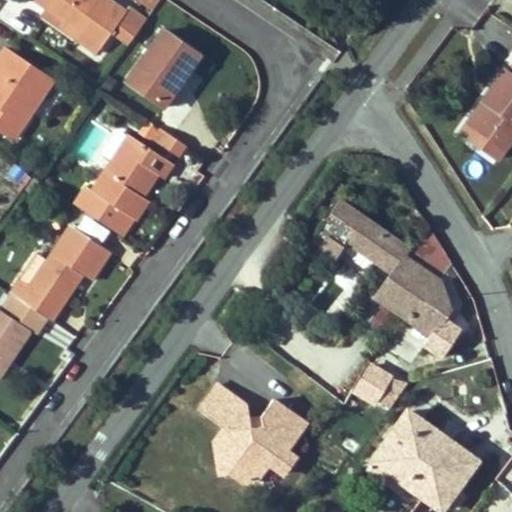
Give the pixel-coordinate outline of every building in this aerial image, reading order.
[(129,7),(126,11),(110,0),(40,0),(47,5),(40,15),(75,39),(76,37),(99,52),(115,27),(132,39),(146,20),(129,7)] [(127,80),(159,102),(173,84),(180,89),(185,83),(182,81),(201,56),(164,30),(127,80)] [(0,55),(0,127),(15,137),(54,79),(5,47),(0,55)] [(483,99),(490,104),(475,124),(504,145),(511,135),(511,67),(509,72),(504,69),(483,99)] [(167,108),(180,89),(173,84),(159,102),(167,108)] [(475,124),(490,104),(483,99),(468,119),(475,124)] [(175,164),(131,134),(94,189),(138,219),(151,201),(143,194),(149,186),(151,188),(160,174),(166,177),(175,164)] [(410,319),(441,277),(407,253),(411,247),(341,197),(312,239),(335,254),(347,236),(393,268),(374,295),(410,319)] [(11,293),(54,320),(85,274),(94,279),(112,252),(72,225),(32,284),(22,278),(11,293)] [(441,277),(452,304),(455,311),(461,298),(448,270),(441,277)] [(430,334),(452,304),(441,277),(410,319),(430,334)] [(0,377),(32,330),(0,308),(0,377)] [(372,361),(356,386),(374,396),(376,398),(391,373),(372,361)] [(442,434),(408,409),(372,458),(375,461),(370,468),(402,491),(407,484),(440,508),(473,463),(439,439),(442,434)] [(260,413),(248,414),(248,422),(261,421),(260,413)] [(226,428),(221,425),(212,439),(214,447),(227,444),(226,428)] [(442,434),(439,439),(473,463),(476,459),(442,434)]
